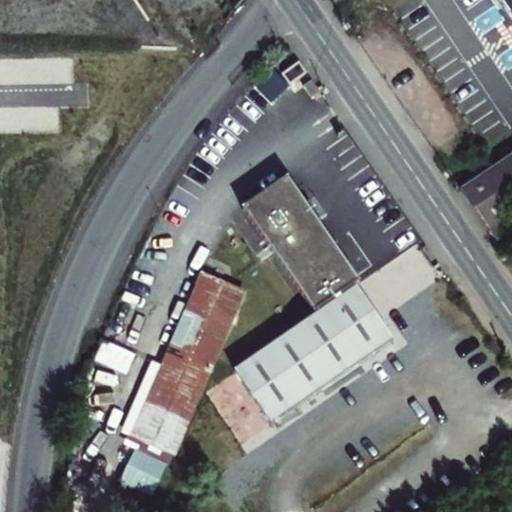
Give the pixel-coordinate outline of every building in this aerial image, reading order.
[(511,0),(502,0),(511,14),(511,0)] [(306,73),(299,62),(282,75),(289,86),(306,73)] [(321,93),(312,81),(303,86),(312,99),(315,97),(321,93)] [(511,156),(459,191),(495,245),(507,238),(499,227),(511,218),(511,156)] [(288,178),(243,209),(315,314),(360,283),(322,227),(288,178)] [(244,291),(203,272),(131,430),(171,448),(244,291)] [(377,314),(358,287),(236,372),(273,424),(394,340),(377,314)] [(236,372),(206,392),(243,445),(273,424),(236,372)] [(134,448),(118,481),(152,498),(168,465),(134,448)]
